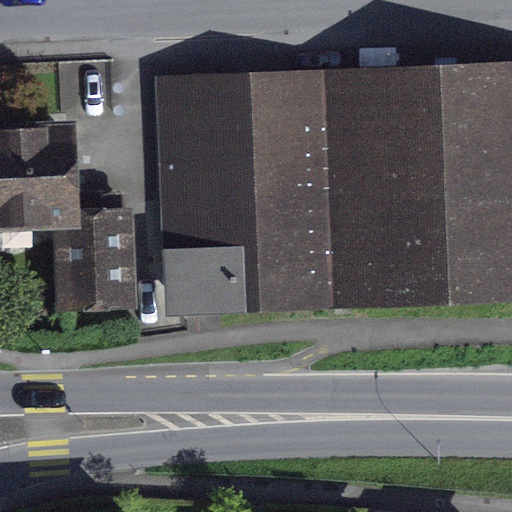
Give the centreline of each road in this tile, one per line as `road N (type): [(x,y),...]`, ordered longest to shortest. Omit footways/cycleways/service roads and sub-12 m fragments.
road 1 (secondary): [(511,419),(217,418),(0,428)]
road 2 (residential): [(246,0),(0,8)]
